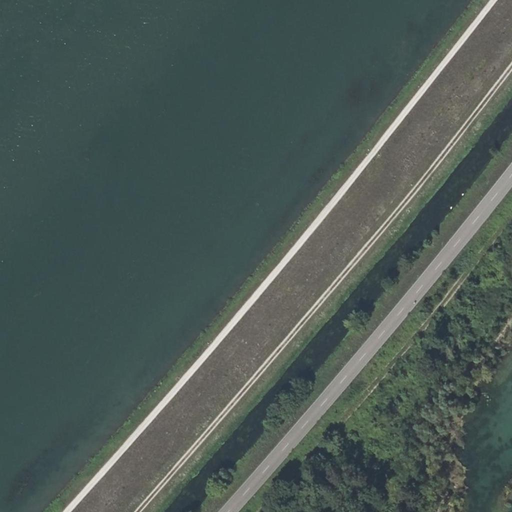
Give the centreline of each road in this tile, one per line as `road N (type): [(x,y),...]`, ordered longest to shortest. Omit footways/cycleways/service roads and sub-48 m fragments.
road 1 (track): [(501,0),(65,511)]
road 2 (track): [(511,61),(339,280),(131,511)]
road 3 (tertiary): [(511,171),(223,511)]
